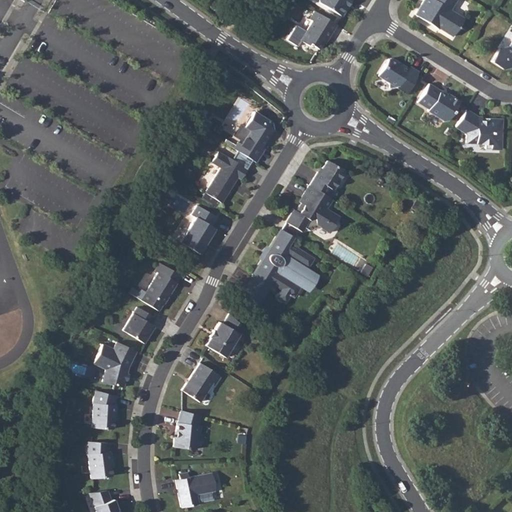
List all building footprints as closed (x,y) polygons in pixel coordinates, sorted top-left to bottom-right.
[(318,0),(318,2),(341,16),(347,6),(345,5),(348,0),(350,0),(351,0),(318,0)] [(455,0),(422,0),(414,14),(438,29),(438,28),(452,36),(463,18),(450,10),(455,0)] [(336,24),(314,11),(309,19),(312,20),(299,40),(309,46),(310,44),(318,49),(325,38),(326,39),(336,24)] [(511,40),(509,46),(499,48),(491,61),(503,69),(511,66),(511,40)] [(398,85),(406,90),(415,75),(407,70),(408,69),(400,64),(399,66),(397,64),(396,61),(391,57),(387,58),(377,75),(387,82),(389,87),(398,85)] [(440,90),(428,83),(416,102),(427,109),(427,110),(443,121),(447,120),(459,100),(446,93),(445,96),(439,92),(440,90)] [(477,116),(465,109),(455,125),(466,131),(465,142),(484,143),(484,148),(499,149),(501,119),(488,118),(486,121),(481,120),(481,116),(477,116)] [(237,141),(232,148),(255,163),(263,151),(264,150),(274,135),(272,122),(253,110),(242,126),(248,130),(240,143),(237,141)] [(217,151),(210,162),(220,167),(204,192),(221,203),(228,191),(226,189),(229,185),(231,186),(237,177),(240,179),(246,169),(243,167),(243,166),(226,156),(226,157),(217,151)] [(317,171),(308,185),(323,194),(328,187),(332,190),(343,171),(326,160),(318,172),(317,171)] [(323,194),(308,185),(298,201),(305,206),(303,209),(301,208),(298,212),(293,209),(285,222),(301,231),(303,227),(308,230),(320,227),(328,232),(338,217),(325,208),(331,199),(323,194)] [(194,217),(179,241),(198,253),(214,228),(210,226),(216,217),(196,205),(190,214),(194,217)] [(434,214),(432,218),(439,223),(442,219),(434,214)] [(292,237),(280,230),(269,248),(268,248),(267,249),(266,249),(264,250),(264,251),(263,252),(263,253),(262,254),(262,255),(261,256),(261,258),(262,260),(246,286),(248,287),(245,293),(257,305),(266,290),(263,289),(269,280),(276,284),(280,290),(279,291),(278,291),(278,292),(277,293),(277,294),(276,295),(277,296),(276,297),(277,297),(277,298),(277,299),(278,300),(279,300),(280,301),(281,301),(282,301),(283,301),(285,301),(285,300),(286,300),(287,299),(287,298),(288,297),(288,296),(288,295),(289,295),(293,296),(299,286),(304,289),(307,284),(310,287),(314,280),(310,278),(313,273),(306,269),(311,260),(303,255),(304,253),(295,247),(294,249),(287,245),(292,237)] [(159,263),(154,270),(157,272),(144,292),(163,303),(180,276),(159,263)] [(136,306),(122,330),(143,343),(153,326),(150,324),(154,317),(136,306)] [(244,330),(228,312),(222,323),(218,321),(213,329),(212,329),(208,336),(209,336),(204,344),(224,356),(238,333),(241,335),(244,330)] [(135,351),(116,341),(112,349),(101,344),(92,363),(105,369),(101,381),(122,387),(127,367),(135,351)] [(219,376),(199,362),(181,390),(198,401),(212,382),(214,383),(219,376)] [(113,404),(115,395),(95,390),(91,403),(92,403),(90,427),(111,428),(113,414),(115,414),(115,404),(113,404)] [(200,415),(180,410),(177,422),(176,422),(175,431),(176,431),(176,436),(174,438),(173,446),(195,449),(196,436),(199,434),(200,425),(197,424),(200,415)] [(107,451),(108,442),(87,441),(86,455),(87,454),(90,478),(111,475),(109,461),(111,461),(110,451),(107,451)] [(179,479),(174,479),(177,489),(179,489),(180,494),(178,497),(180,507),(198,503),(196,494),(214,490),(210,472),(187,477),(186,472),(178,474),(179,479)] [(107,490),(88,493),(94,511),(116,511),(115,510),(116,510),(113,499),(110,500),(107,490)]
